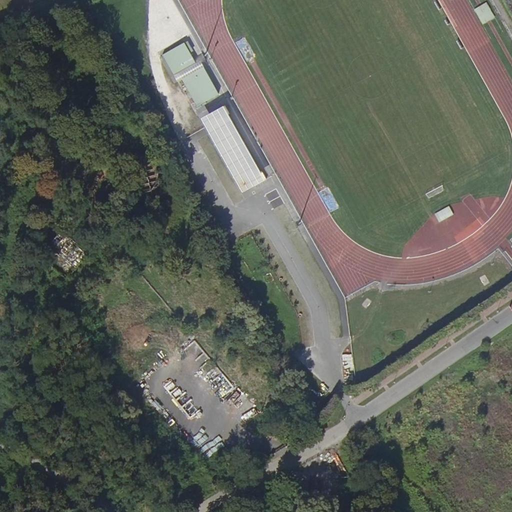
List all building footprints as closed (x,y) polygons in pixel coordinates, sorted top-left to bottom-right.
[(187,64),(176,45),(154,58),(165,77),(187,64)] [(174,81),(196,68),(192,61),(187,64),(165,77),(169,84),(174,81)] [(211,94),(196,68),(174,81),(189,107),(211,94)] [(259,178),(226,120),(224,115),(228,113),(225,109),(215,115),(217,120),(207,126),(244,191),(254,185),(256,190),(267,183),(265,179),(261,181),(259,178)] [(96,249),(72,228),(58,243),(82,264),(96,249)]
